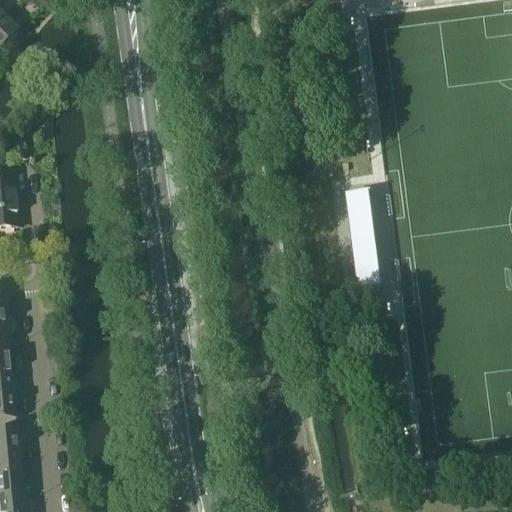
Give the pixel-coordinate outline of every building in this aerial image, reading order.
[(0,50),(15,36),(0,21),(0,50)] [(0,181),(0,233),(16,232),(13,200),(17,200),(15,180),(0,181)] [(358,292),(381,289),(369,194),(346,197),(358,292)] [(0,359),(0,381),(10,380),(8,359),(0,359)] [(0,381),(0,402),(12,402),(10,380),(0,381)] [(12,402),(0,402),(0,425),(14,424),(12,402)] [(0,458),(17,456),(15,434),(0,435),(0,458)] [(0,458),(0,479),(19,478),(17,456),(0,458)] [(0,479),(0,501),(21,499),(19,478),(0,479)] [(0,501),(0,511),(22,511),(21,499),(0,501)]
